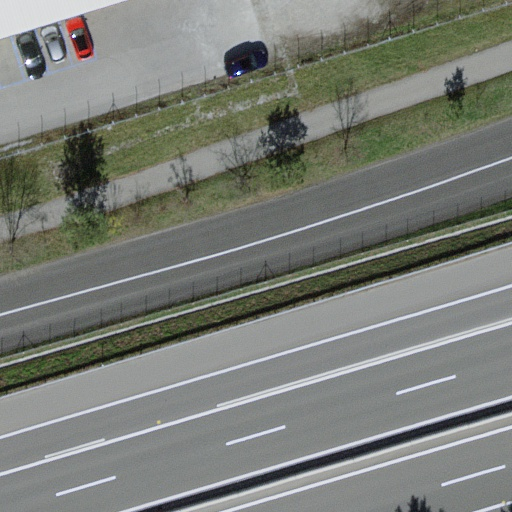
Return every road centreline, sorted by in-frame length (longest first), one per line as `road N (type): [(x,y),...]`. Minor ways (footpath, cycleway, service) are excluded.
road 1 (unclassified): [(511,153),(353,209),(0,313)]
road 2 (motorway): [(511,321),(156,461)]
road 3 (motorway): [(511,358),(156,461)]
road 4 (motorway): [(353,511),(511,465)]
road 5 (motorway): [(156,461),(0,509)]
